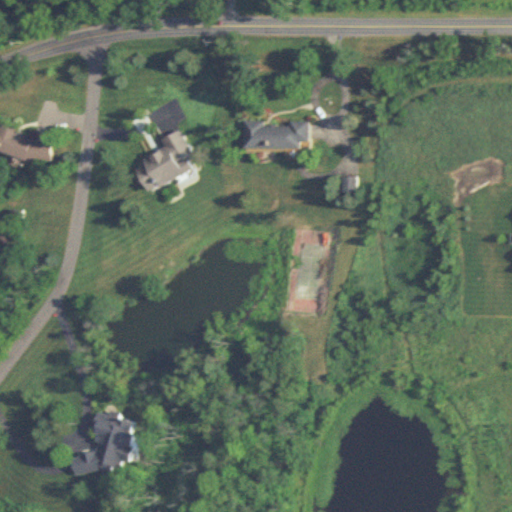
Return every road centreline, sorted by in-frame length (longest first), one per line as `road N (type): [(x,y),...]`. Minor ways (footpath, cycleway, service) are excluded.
road 1 (residential): [(0,65),(90,33),(140,29),(511,26)]
road 2 (residential): [(90,33),(93,74),(69,257),(54,305),(0,369)]
